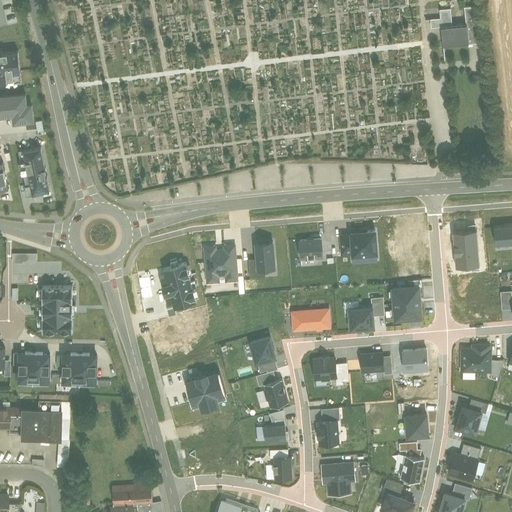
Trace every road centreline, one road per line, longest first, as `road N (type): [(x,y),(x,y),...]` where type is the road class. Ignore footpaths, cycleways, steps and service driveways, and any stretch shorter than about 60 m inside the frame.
road 1 (residential): [(303,499),(308,472),(292,347),(443,332)]
road 2 (tertiary): [(129,226),(202,208),(430,188)]
road 3 (tertiary): [(169,486),(109,261)]
road 4 (tertiary): [(92,208),(33,0)]
road 5 (residential): [(443,332),(440,433),(422,511)]
road 6 (residential): [(430,188),(443,332)]
road 7 (residential): [(169,486),(223,480),(303,499)]
